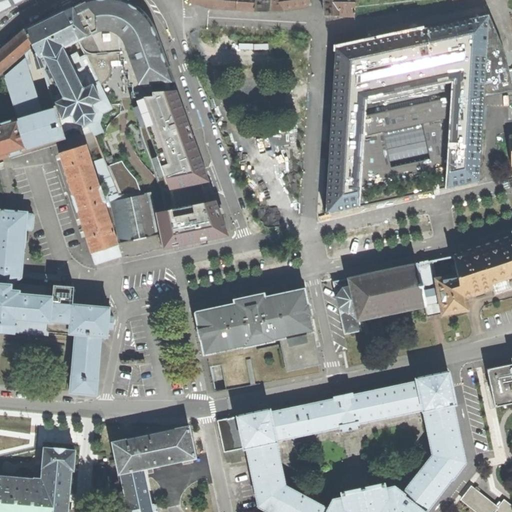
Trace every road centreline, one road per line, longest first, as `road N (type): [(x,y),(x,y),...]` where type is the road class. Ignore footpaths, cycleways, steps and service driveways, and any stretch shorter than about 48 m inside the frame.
road 1 (unclassified): [(251,244),(167,0)]
road 2 (residential): [(310,0),(304,232)]
road 3 (unclassified): [(304,232),(511,182)]
road 4 (unclassified): [(311,270),(511,222)]
road 5 (residential): [(453,356),(473,468),(438,511)]
road 6 (unclassified): [(336,382),(205,408)]
road 7 (unclassified): [(181,297),(311,270)]
